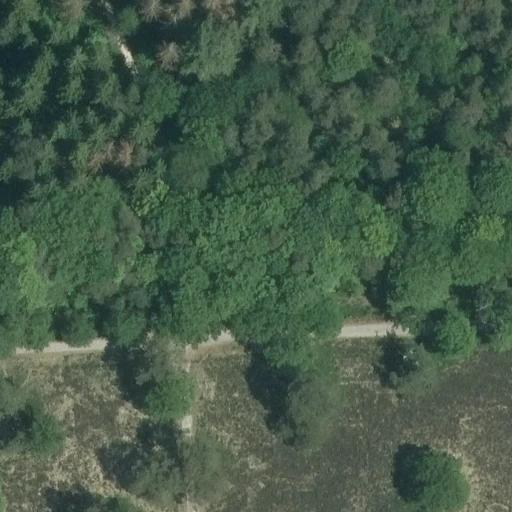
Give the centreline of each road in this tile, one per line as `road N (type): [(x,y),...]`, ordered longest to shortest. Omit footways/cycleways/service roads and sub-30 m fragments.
road 1 (track): [(511,322),(0,349)]
road 2 (track): [(204,338),(194,220),(105,0)]
road 3 (track): [(187,339),(195,511)]
